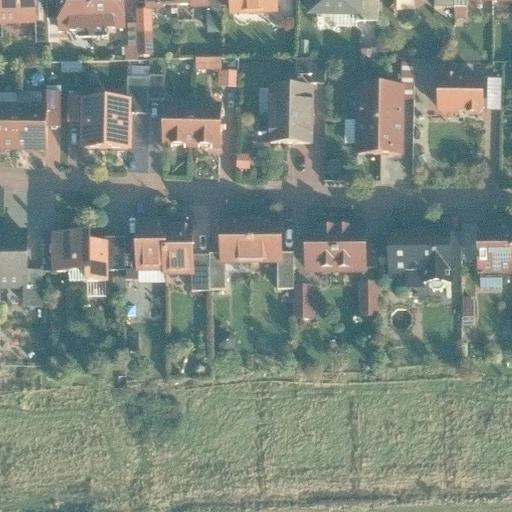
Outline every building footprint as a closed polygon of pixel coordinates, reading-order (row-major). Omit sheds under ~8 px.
[(0,0),(0,32),(34,29),(33,0),(0,0)] [(123,36),(122,0),(54,0),(56,40),(123,36)] [(175,0),(143,0),(144,16),(176,14),(175,0)] [(207,0),(175,0),(176,14),(208,12),(207,0)] [(229,0),(229,21),(277,20),(277,4),(297,2),(296,0),(229,0)] [(362,0),(307,0),(307,21),(356,22),(361,22),(362,0)] [(378,0),(362,0),(361,22),(356,22),(356,28),(379,28),(378,0)] [(439,0),(440,3),(436,3),(435,13),(454,14),(454,0),(439,0)] [(493,0),(467,0),(468,8),(493,8),(493,0)] [(511,0),(493,0),(493,8),(511,8),(511,0)] [(46,48),(45,6),(35,7),(37,48),(46,48)] [(131,58),(157,57),(156,35),(130,37),(131,58)] [(217,73),(217,89),(236,89),(236,73),(222,73),(222,61),(197,60),(197,72),(217,73)] [(326,66),(296,65),(296,81),(309,82),(309,89),(315,89),(325,89),(326,66)] [(146,81),(146,85),(147,106),(160,105),(163,101),(162,81),(146,81)] [(482,82),(439,81),(439,122),(481,122),(482,82)] [(146,117),(146,85),(129,84),(129,104),(132,104),(132,117),(146,117)] [(269,88),(268,121),(314,123),(315,89),(269,88)] [(356,90),(356,128),(404,129),(405,91),(356,90)] [(78,100),(67,100),(66,127),(78,127),(78,100)] [(129,104),(79,104),(79,156),(133,156),(132,117),(132,104),(129,104)] [(191,154),(192,109),(164,108),(162,154),(191,154)] [(221,110),(192,109),(191,154),(220,155),(221,110)] [(0,156),(14,157),(14,111),(0,110),(0,156)] [(45,158),(46,110),(14,111),(14,157),(45,158)] [(267,151),(314,152),(314,123),(268,121),(267,151)] [(404,129),(356,128),(355,164),(403,165),(404,129)] [(224,265),(253,264),(253,218),(219,218),(219,256),(219,265),(224,265)] [(282,218),(253,218),(253,264),(277,264),(282,264),(282,254),(282,218)] [(511,222),(478,223),(478,275),(511,275),(511,222)] [(335,274),(335,223),(304,223),(305,275),(335,274)] [(367,274),(366,223),(335,223),(335,274),(367,274)] [(161,224),(134,225),(134,243),(135,273),(162,273),(161,224)] [(192,224),(161,224),(162,273),(162,276),(193,275),(192,256),(192,224)] [(450,226),(388,227),(390,276),(406,275),(406,290),(424,290),(424,284),(430,284),(430,287),(433,290),(442,290),(445,287),(445,284),(452,284),(450,226)] [(31,229),(2,230),(3,289),(27,288),(31,288),(31,270),(31,229)] [(108,282),(108,273),(107,239),(50,240),(51,275),(69,275),(69,283),(108,282)] [(124,239),(107,239),(108,273),(124,271),(124,243),(124,239)] [(134,243),(124,243),(124,271),(124,281),(135,281),(135,273),(134,243)] [(293,254),(282,254),(282,264),(277,264),(277,289),(293,289),(293,254)] [(209,256),(192,256),(193,275),(192,292),(208,291),(209,256)] [(219,256),(209,256),(208,291),(224,291),(224,265),(219,265),(219,256)] [(41,270),(31,270),(31,288),(27,288),(27,309),(41,309),(41,270)] [(378,283),(361,283),(359,318),(377,318),(378,283)] [(312,287),(296,287),(297,322),(312,322),(312,287)]
